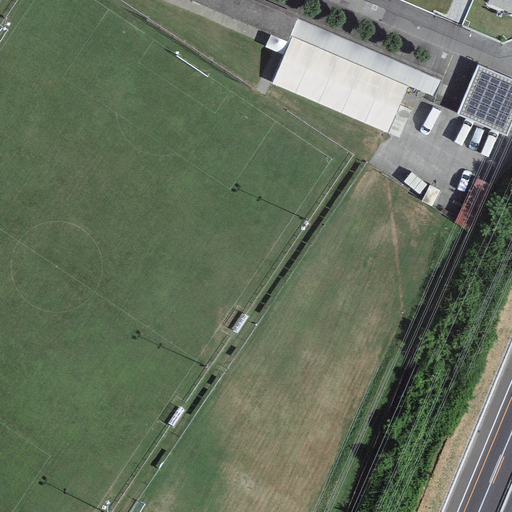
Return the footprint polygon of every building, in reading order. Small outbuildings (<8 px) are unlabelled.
[(297,19),(298,15),(263,0),(189,0),(288,42),(290,36),(297,19)] [(511,0),(488,0),(486,4),(511,14),(511,0)] [(441,80),(297,19),(290,36),(407,86),(434,97),(441,80)] [(407,86),(290,36),(288,42),(271,82),(386,133),(407,86)] [(511,121),(511,80),(478,66),(460,107),(457,114),(506,135),(511,121)]
